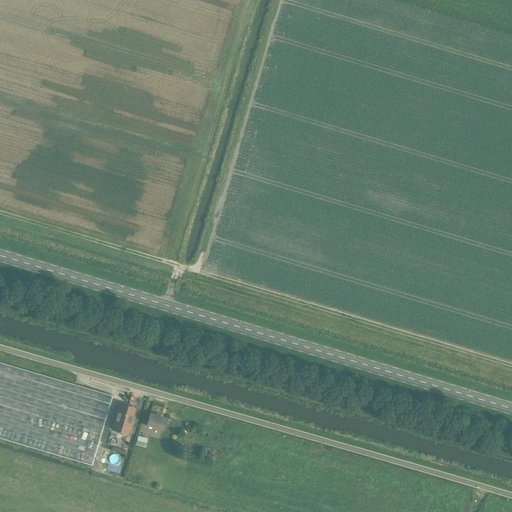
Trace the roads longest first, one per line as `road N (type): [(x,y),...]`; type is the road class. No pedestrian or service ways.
road 1 (tertiary): [(511,409),(0,255)]
road 2 (unclassified): [(0,346),(511,496)]
road 3 (unknown): [(0,213),(162,261),(175,282),(167,305)]
